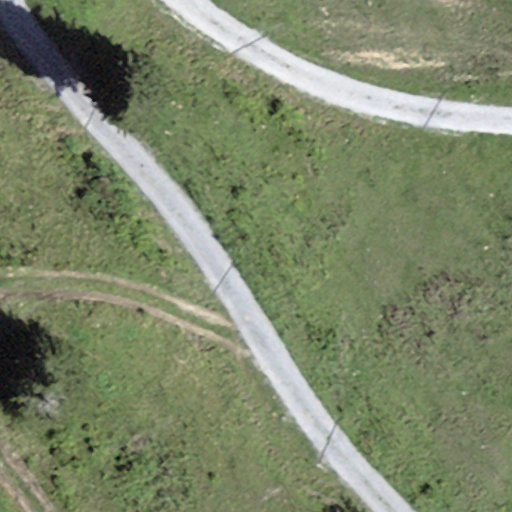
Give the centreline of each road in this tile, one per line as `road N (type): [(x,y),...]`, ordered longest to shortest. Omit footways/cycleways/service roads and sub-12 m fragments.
road 1 (track): [(407,511),(4,0)]
road 2 (track): [(191,0),(278,70),(446,112),(511,114)]
